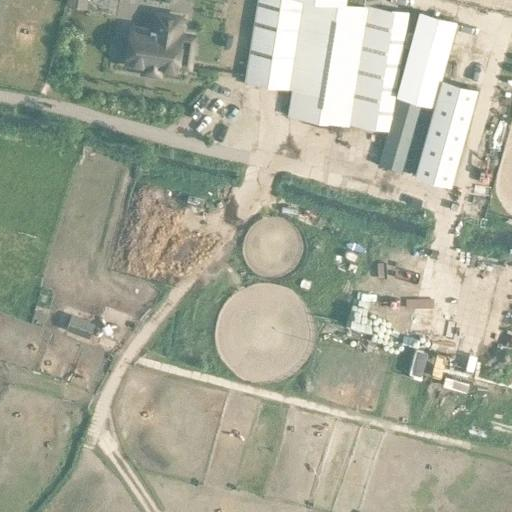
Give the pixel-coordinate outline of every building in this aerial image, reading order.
[(257,0),(254,22),(247,65),(244,83),(286,91),(301,0),(257,0)] [(304,0),(285,114),(348,124),(366,6),(326,0),(304,0)] [(366,6),(348,124),(387,131),(406,13),(366,6)] [(176,34),(179,17),(155,14),(152,30),(129,27),(123,63),(174,71),(175,65),(187,67),(191,43),(179,41),(180,35),(176,34)] [(421,14),(377,165),(395,170),(415,101),(431,106),(454,23),(421,14)] [(475,88),(440,78),(431,106),(413,174),(448,184),(475,88)] [(350,312),(348,329),(367,337),(394,348),(445,354),(446,340),(436,336),(419,334),(410,330),(411,319),(395,313),(398,307),(400,291),(406,276),(408,255),(400,275),(402,276),(378,273),(389,277),(361,274),(359,288),(350,312)] [(457,316),(465,318),(471,297),(463,294),(457,316)] [(70,314),(64,330),(87,339),(93,323),(70,314)] [(466,362),(467,336),(453,335),(451,362),(466,362)]
